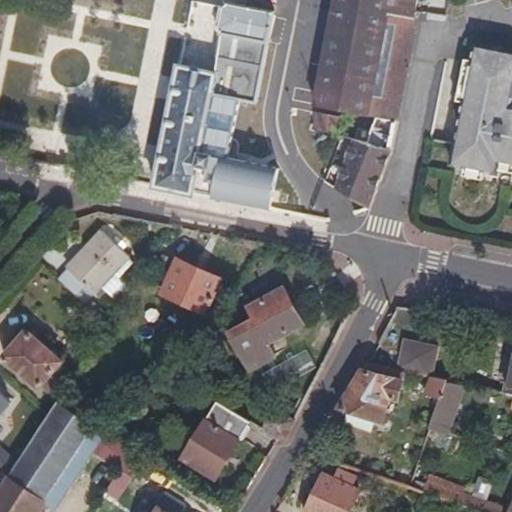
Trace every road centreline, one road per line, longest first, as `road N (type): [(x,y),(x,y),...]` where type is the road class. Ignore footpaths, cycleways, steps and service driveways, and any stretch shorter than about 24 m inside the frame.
road 1 (residential): [(73,187),(382,252)]
road 2 (residential): [(382,252),(371,305),(247,511)]
road 3 (residential): [(382,252),(511,279)]
